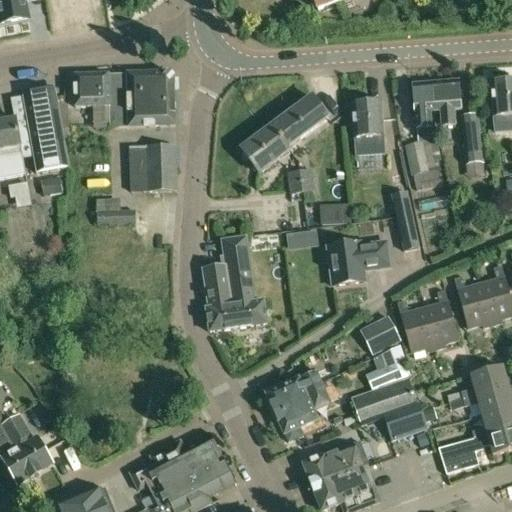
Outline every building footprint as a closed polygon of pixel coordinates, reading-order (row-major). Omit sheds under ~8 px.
[(0,0),(0,21),(1,24),(28,19),(24,0),(0,0)] [(313,0),(318,12),(348,0),(313,0)] [(167,73),(107,76),(110,130),(110,132),(175,129),(173,79),(167,73)] [(94,130),(110,130),(107,76),(74,77),(76,110),(93,109),(94,130)] [(461,113),(459,81),(435,83),(438,113),(440,113),(441,129),(456,128),(455,113),(461,113)] [(438,113),(435,83),(412,85),(415,132),(433,130),(431,114),(438,113)] [(511,83),(492,85),(495,119),(511,117),(511,126),(511,83)] [(69,169),(67,157),(56,91),(12,98),(15,119),(0,121),(0,180),(27,176),(22,146),(32,145),(37,174),(69,169)] [(313,99),(273,130),(290,153),(291,153),(288,150),(328,120),(313,99)] [(387,150),(383,104),(354,106),(358,152),(387,150)] [(479,116),(461,118),(466,166),(483,164),(479,116)] [(259,177),(290,153),(273,130),(242,153),(259,177)] [(437,141),(436,133),(427,135),(428,142),(422,143),(423,144),(406,147),(412,177),(413,177),(417,192),(445,186),(441,170),(443,170),(437,141)] [(132,195),(178,194),(176,148),(130,150),(132,195)] [(313,171),(300,172),(303,194),(316,192),(313,171)] [(303,194),(300,172),(287,174),(290,196),(302,195),(303,194)] [(60,179),(41,182),(43,198),(63,195),(60,179)] [(34,187),(19,189),(22,213),(37,211),(34,187)] [(411,194),(395,197),(407,253),(423,249),(411,194)] [(98,228),(137,226),(136,212),(121,212),(121,201),(97,202),(97,214),(98,214),(98,228)] [(427,212),(455,211),(454,203),(427,204),(427,212)] [(320,207),(320,227),(351,226),(350,205),(320,207)] [(460,233),(463,246),(476,243),(472,230),(460,233)] [(286,237),(288,253),(304,251),(301,235),(286,237)] [(266,304),(265,304),(256,305),(255,292),(247,239),(221,242),(225,268),(205,271),(210,309),(208,309),(211,333),(268,326),(266,304)] [(360,244),(327,249),(332,288),(365,283),(364,274),(390,271),(387,245),(361,248),(360,244)] [(498,282),(482,286),(494,328),(503,325),(502,322),(511,319),(511,301),(503,268),(495,270),(498,282)] [(484,330),(494,328),(482,286),(467,290),(463,279),(456,281),(469,331),(483,327),(484,330)] [(441,306),(426,310),(437,352),(447,350),(446,347),(460,343),(446,293),(438,295),(441,306)] [(428,355),(437,352),(426,310),(410,315),(407,303),(399,305),(413,356),(427,352),(428,355)] [(393,347),(403,344),(396,323),(386,326),(393,347)] [(411,376),(407,365),(401,349),(380,357),(385,369),(366,376),(372,392),(411,376)] [(451,404),(465,401),(510,389),(505,368),(473,377),(476,389),(463,393),(448,397),(451,404)] [(307,395),(325,387),(320,375),(302,383),(301,382),(268,396),(278,420),(307,407),(304,400),(309,398),(307,395)] [(418,434),(426,431),(429,430),(427,424),(423,412),(421,407),(420,408),(411,382),(354,403),(371,452),(418,434)] [(311,404),(329,396),(325,387),(307,395),(309,398),(304,400),(307,407),(278,420),(286,438),(287,437),(290,444),(305,438),(301,430),(319,422),(311,404)] [(480,404),(484,417),(511,409),(511,394),(510,389),(465,401),(467,408),(480,404)] [(435,409),(423,412),(427,424),(438,420),(435,409)] [(460,437),(462,444),(511,430),(511,409),(484,417),(487,429),(474,433),(460,437)] [(43,472),(55,465),(38,437),(35,439),(20,415),(8,423),(0,410),(0,454),(19,487),(31,479),(33,482),(44,475),(43,472)] [(511,452),(511,430),(462,444),(456,446),(463,472),(481,467),(478,455),(487,452),(486,449),(492,447),(495,457),(511,452)] [(431,446),(426,431),(418,434),(422,449),(431,446)] [(147,488),(151,497),(224,460),(211,434),(184,448),(181,442),(151,457),(154,463),(130,475),(139,492),(147,488)] [(305,466),(315,492),(335,484),(337,482),(364,471),(364,470),(370,468),(366,457),(359,459),(355,448),(328,458),(327,457),(305,466)] [(211,500),(237,486),(224,460),(151,497),(156,507),(149,511),(148,509),(143,511),(199,511),(214,505),(211,500)] [(345,511),(360,511),(382,504),(376,489),(372,491),(364,471),(337,482),(335,484),(315,492),(323,511),(327,511),(343,506),(345,511)] [(114,511),(105,490),(59,509),(59,511),(114,511)]
